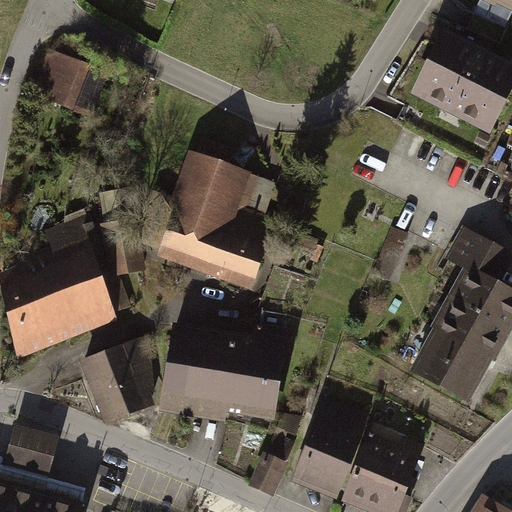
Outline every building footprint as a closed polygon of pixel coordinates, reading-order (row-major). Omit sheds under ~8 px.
[(511,0),(482,0),(481,3),(511,17),(511,0)] [(511,99),(511,62),(445,31),(414,96),(495,135),(511,99)] [(119,71),(58,45),(36,96),(97,123),(119,71)] [(203,140),(158,263),(257,299),(276,246),(243,234),(264,176),(234,166),(239,153),(203,140)] [(54,252),(0,273),(0,275),(21,362),(127,320),(111,284),(152,273),(138,214),(98,222),(50,232),(54,252)] [(379,273),(396,279),(413,235),(396,229),(379,273)] [(474,276),(419,375),(476,406),(511,341),(511,288),(503,284),(511,266),(511,254),(467,230),(449,262),(474,276)] [(255,337),(175,326),(162,413),(229,423),(230,413),(280,421),(293,333),(256,327),(255,337)] [(145,340),(82,365),(106,425),(161,403),(147,368),(155,365),(145,340)] [(375,414),(325,396),(293,485),(317,493),(353,506),(369,511),(403,511),(411,491),(427,445),(371,425),(375,414)] [(305,416),(284,413),(279,431),(299,437),(305,416)] [(62,442),(17,431),(8,466),(53,477),(62,442)] [(275,432),(267,454),(290,462),(298,440),(275,432)] [(267,454),(264,452),(250,488),(277,498),(290,462),(267,454)] [(82,511),(84,506),(0,483),(0,511),(82,511)] [(511,511),(511,510),(480,492),(468,511),(511,511)]
